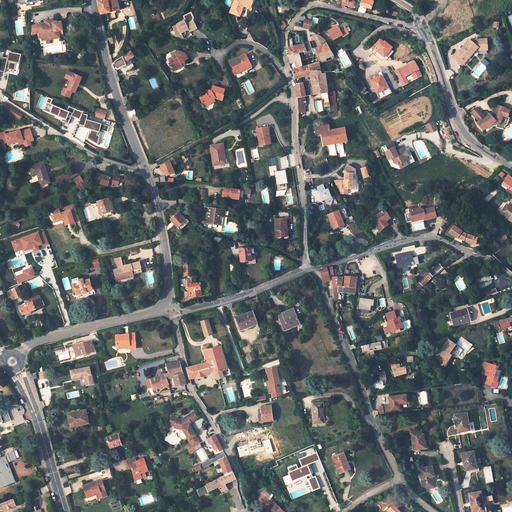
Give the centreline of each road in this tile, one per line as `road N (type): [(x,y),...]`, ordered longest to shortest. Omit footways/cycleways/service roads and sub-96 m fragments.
road 1 (residential): [(402,478),(306,265)]
road 2 (residential): [(248,511),(213,420),(189,385),(168,308)]
road 3 (residential): [(511,276),(490,257),(432,237),(306,265)]
road 4 (residential): [(423,27),(311,5),(296,14),(283,40),(291,79)]
road 5 (residential): [(91,0),(145,169)]
road 6 (residential): [(423,27),(458,125),(511,168)]
road 7 (residential): [(0,98),(95,157),(145,169)]
road 8 (residential): [(168,308),(18,354)]
road 9 (secondary): [(15,368),(64,511)]
road 10 (residential): [(306,265),(226,301),(168,308)]
road 11 (residential): [(145,169),(165,242),(168,308)]
